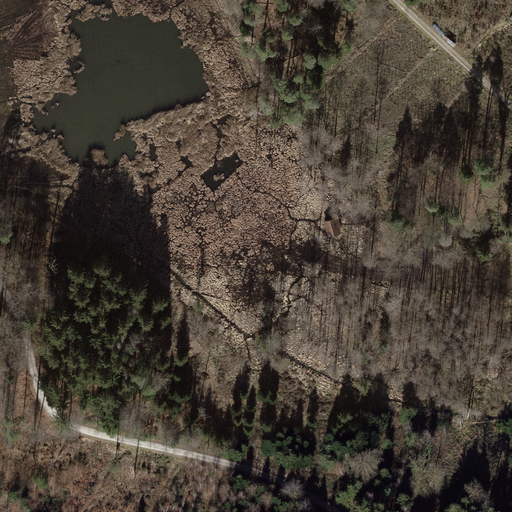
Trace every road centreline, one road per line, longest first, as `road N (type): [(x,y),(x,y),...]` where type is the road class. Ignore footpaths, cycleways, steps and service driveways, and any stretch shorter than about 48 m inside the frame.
road 1 (track): [(334,511),(294,489),(72,425),(44,408),(21,322),(0,286)]
road 2 (track): [(511,105),(397,0)]
